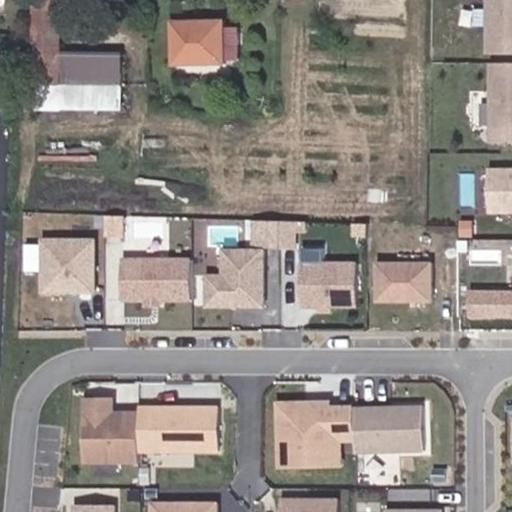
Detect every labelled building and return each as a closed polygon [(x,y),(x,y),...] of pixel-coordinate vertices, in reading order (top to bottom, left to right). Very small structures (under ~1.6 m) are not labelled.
[(69,53),(67,0),(42,0),(44,73),(137,75),(137,52),(69,53)] [(511,0),(483,0),(484,46),(511,46),(511,0)] [(184,64),(237,64),(235,20),(183,21),(184,64)] [(511,61),(485,62),(486,126),(511,125),(511,61)] [(137,75),(44,73),(45,96),(137,95),(137,75)] [(511,164),(484,164),(484,212),(511,212),(511,164)] [(253,241),(306,246),(308,220),(255,216),(253,241)] [(98,237),(43,236),(41,293),(97,294),(98,237)] [(265,245),(221,244),(221,271),(204,271),(203,304),(264,306),(265,245)] [(189,302),(190,254),(120,254),(120,301),(189,302)] [(302,257),(302,298),(356,298),(356,257),(302,257)] [(378,259),(379,300),(432,300),(432,259),(378,259)] [(511,286),(469,286),(469,315),(511,316),(511,286)] [(81,394),(82,461),(138,460),(137,409),(115,409),(115,393),(81,394)] [(276,398),(276,468),(341,467),(341,441),(354,441),(353,397),(276,398)] [(226,401),(146,400),(146,448),(226,448),(226,401)] [(355,405),(357,453),(424,450),(422,403),(355,405)] [(281,496),(280,511),(334,511),(334,496),(281,496)] [(219,511),(219,498),(151,500),(151,511),(219,511)] [(70,501),(69,511),(116,511),(116,502),(70,501)]
